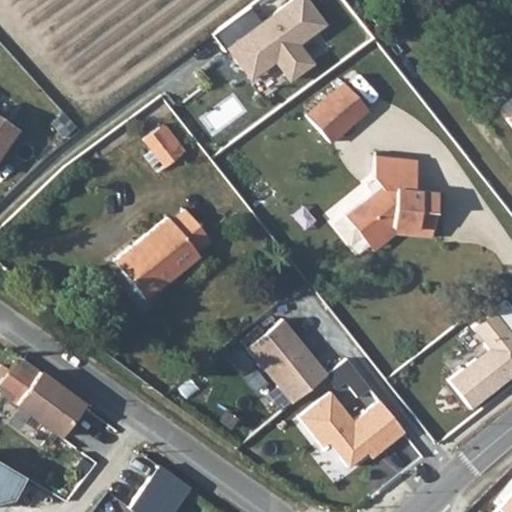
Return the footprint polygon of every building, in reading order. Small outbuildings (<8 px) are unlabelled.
[(244,3),(207,32),(220,48),(223,46),(240,68),(253,57),(259,65),(270,57),(285,76),(307,59),(293,39),(319,19),(304,0),(281,0),(257,19),(244,3)] [(309,113),(332,140),(368,110),(346,82),(309,113)] [(0,152),(16,127),(0,116),(0,152)] [(160,118),(155,123),(178,150),(184,145),(160,118)] [(151,143),(165,160),(178,150),(155,123),(143,133),(151,143)] [(143,151),(157,167),(165,160),(151,143),(143,151)] [(351,260),(363,252),(394,230),(437,229),(436,190),(411,190),(409,162),(367,163),(368,195),(325,229),(351,260)] [(208,235),(183,205),(168,218),(165,215),(114,258),(143,295),(196,251),(193,247),(208,235)] [(222,231),(234,222),(225,211),(214,221),(222,231)] [(394,230),(363,252),(368,257),(393,241),(438,240),(437,229),(394,230)] [(279,316),(243,345),(288,399),(324,370),(279,316)] [(18,356),(2,378),(0,382),(0,393),(14,404),(39,371),(18,356)] [(82,408),(85,404),(39,371),(14,404),(60,437),(82,408)] [(327,388),(296,413),(320,443),(326,438),(345,462),(370,443),(375,449),(402,427),(377,396),(350,417),(327,388)] [(0,442),(35,470),(60,437),(14,404),(0,421),(0,442)] [(82,408),(60,437),(88,458),(110,429),(82,408)] [(102,502),(95,511),(173,511),(193,483),(143,451),(107,505),(102,502)] [(511,511),(511,493),(497,511),(511,511)]
